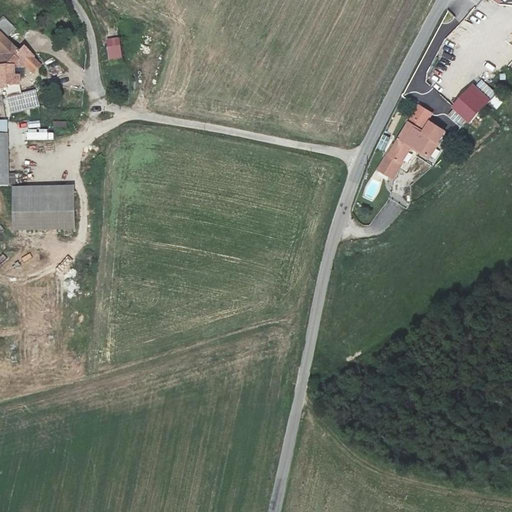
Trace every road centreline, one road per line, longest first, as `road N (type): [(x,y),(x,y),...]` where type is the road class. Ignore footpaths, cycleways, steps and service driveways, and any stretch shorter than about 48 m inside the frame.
road 1 (unclassified): [(361,160),(118,108),(99,89),(88,25),(72,0)]
road 2 (unclassified): [(361,160),(324,275),(274,511)]
road 3 (track): [(300,394),(361,460),(404,480),(511,501)]
road 4 (unclassified): [(442,0),(361,160)]
